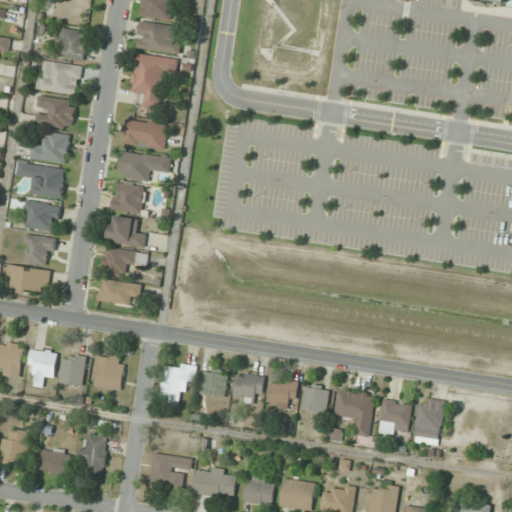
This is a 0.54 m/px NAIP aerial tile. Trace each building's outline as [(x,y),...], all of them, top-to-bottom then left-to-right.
[(144,0),(142,14),(172,20),(176,0),(144,0)] [(183,35),(175,34),(176,25),(142,21),(138,47),(181,53),(183,35)] [(62,47),(61,57),(85,60),(89,32),(59,28),(57,46),(62,47)] [(11,36),(0,34),(0,54),(9,55),(11,36)] [(164,108),(167,72),(178,73),(179,57),(136,54),(133,94),(144,95),(143,107),(164,108)] [(78,96),(83,65),(43,59),(39,90),(78,96)] [(39,107),(49,108),(48,115),(38,113),(36,123),(74,129),(78,101),(40,96),(39,107)] [(166,149),(169,123),(127,118),(124,144),(166,149)] [(68,163),(72,134),(46,131),(44,144),(35,143),(33,158),(68,163)] [(159,172),(161,155),(123,151),(120,178),(150,181),(151,171),(159,172)] [(63,198),(68,167),(19,160),(17,177),(32,180),(30,194),(63,198)] [(113,210),(142,215),(147,186),(119,181),(113,210)] [(62,203),(27,199),(24,227),(59,231),(62,203)] [(145,246),(147,232),(139,231),(140,218),(114,215),(111,242),(145,246)] [(56,263),(56,236),(26,236),(26,263),(56,263)] [(150,253),(108,247),(104,274),(125,277),(126,267),(136,269),(137,263),(148,265),(150,253)] [(52,271),(11,263),(7,287),(48,295),(52,271)] [(99,300),(130,305),(132,295),(142,296),(143,284),(102,278),(99,300)] [(0,357),(0,373),(20,377),(26,345),(3,341),(0,357)] [(57,349),(30,350),(31,373),(36,373),(36,385),(45,385),(45,377),(58,377),(57,349)] [(85,385),(90,357),(65,353),(60,382),(85,385)] [(95,386),(123,389),(126,357),(98,354),(95,386)] [(198,366),(166,362),(162,401),(182,403),(184,386),(195,387),(198,366)] [(201,393),(225,397),(230,372),(206,368),(201,393)] [(256,396),(263,397),(266,376),(238,372),(234,400),(255,403),(256,396)] [(267,404),(294,409),(300,383),(273,377),(267,404)] [(330,387),(306,384),(303,410),(327,413),(330,387)] [(372,436),(376,393),(338,389),(335,416),(355,418),(353,434),(372,436)] [(446,401),(421,397),(415,440),(440,443),(446,401)] [(381,431),(409,435),(413,403),(385,399),(381,431)] [(105,477),(109,437),(84,434),(80,474),(105,477)] [(41,471),(70,476),(74,452),(45,447),(41,471)] [(187,490),(192,458),(156,453),(151,484),(187,490)] [(235,497),(238,470),(198,466),(195,493),(235,497)] [(275,478),(246,478),(246,502),(275,502),(275,478)] [(280,505),(313,510),(317,483),(285,478),(280,505)] [(397,511),(401,485),(374,482),(370,511),(397,511)] [(323,511),(355,511),(356,485),(336,485),(335,492),(324,492),(323,511)] [(491,511),(493,506),(456,497),(452,511),(491,511)]
